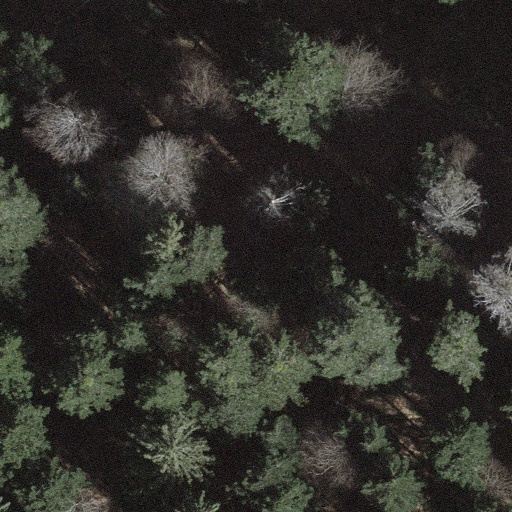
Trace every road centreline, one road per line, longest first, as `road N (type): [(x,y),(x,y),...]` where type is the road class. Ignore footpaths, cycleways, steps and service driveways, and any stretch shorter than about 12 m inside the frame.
road 1 (track): [(0,400),(216,437),(400,409),(511,425)]
road 2 (track): [(118,0),(242,25),(376,32),(511,10)]
